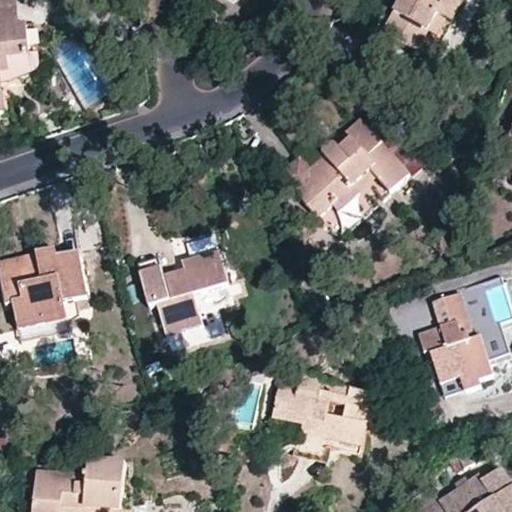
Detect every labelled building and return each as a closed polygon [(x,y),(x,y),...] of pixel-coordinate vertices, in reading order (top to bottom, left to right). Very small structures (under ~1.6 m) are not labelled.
[(0,0),(0,15),(19,13),(16,0),(0,0)] [(408,0),(407,0),(402,0),(385,32),(419,51),(428,32),(437,16),(447,22),(453,25),(467,0),(408,0)] [(21,30),(19,13),(0,15),(0,119),(10,119),(5,82),(2,61),(30,58),(26,29),(21,30)] [(438,38),(447,22),(437,16),(428,32),(438,38)] [(2,61),(5,82),(33,74),(35,72),(37,70),(39,67),(38,56),(30,56),(30,58),(2,61)] [(368,129),(362,121),(335,146),(336,146),(338,146),(339,147),(340,148),(341,149),(343,151),(368,129)] [(411,178),(368,129),(343,151),(341,149),(340,148),(339,147),(338,146),(336,146),(335,146),(332,145),(330,146),(328,146),(326,148),(324,150),(323,152),(323,154),(323,157),(325,160),(292,189),(320,221),(334,208),(357,188),(363,195),(368,200),(375,194),(383,203),(411,178)] [(503,167),(511,170),(511,159),(505,157),(503,167)] [(340,214),(363,195),(357,188),(334,208),(340,214)] [(220,251),(212,254),(217,269),(224,267),(220,251)] [(34,273),(4,280),(10,307),(16,307),(22,333),(49,327),(45,316),(67,311),(66,304),(90,299),(80,256),(60,260),(58,252),(40,255),(43,263),(33,264),(34,273)] [(162,268),(141,273),(152,308),(160,305),(168,330),(184,326),(186,332),(204,327),(195,297),(230,286),(224,267),(217,269),(212,254),(185,261),(187,270),(175,273),(178,280),(166,282),(165,276),(162,268)] [(1,263),(4,280),(34,273),(33,264),(43,263),(40,255),(1,263)] [(175,273),(165,276),(166,282),(178,280),(175,273)] [(442,331),(421,338),(427,356),(434,355),(444,388),(464,381),(469,394),(484,389),(482,383),(497,378),(492,363),(484,341),(478,343),(476,337),(498,329),(498,326),(493,314),(472,321),(462,296),(434,305),(442,331)] [(70,322),(67,311),(45,316),(49,327),(70,322)] [(511,352),(503,324),(498,326),(498,329),(476,337),(478,343),(484,341),(492,363),(511,356),(511,352)] [(170,336),(186,332),(184,326),(168,330),(170,336)] [(51,340),(49,327),(22,333),(24,347),(30,344),(51,340)] [(308,379),(288,375),(285,387),(305,391),(308,379)] [(325,383),(308,379),(305,391),(285,387),(276,422),(307,429),(300,454),(329,460),(330,450),(332,442),(365,450),(372,421),(376,399),(325,386),(325,383)] [(464,381),(444,388),(448,401),(469,394),(464,381)] [(388,402),(376,399),(372,421),(383,423),(388,402)] [(362,458),(365,450),(332,442),(330,450),(362,458)] [(485,443),(452,460),(459,474),(492,457),(485,443)] [(327,466),(329,460),(300,454),(299,459),(327,466)] [(39,476),(35,511),(123,511),(127,465),(93,463),(92,477),(89,477),(88,479),(39,476)] [(511,511),(511,486),(503,472),(487,483),(483,479),(472,486),(469,480),(458,487),(462,495),(435,511),(511,511)]
